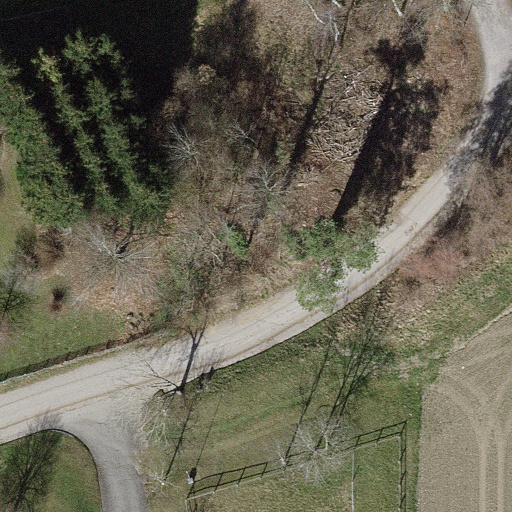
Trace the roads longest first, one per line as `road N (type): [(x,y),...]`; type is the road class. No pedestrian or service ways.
road 1 (track): [(95,397),(362,278),(486,152)]
road 2 (track): [(486,152),(499,99),(483,0)]
